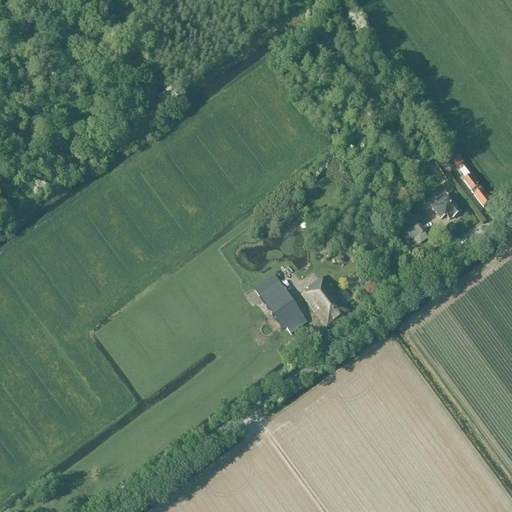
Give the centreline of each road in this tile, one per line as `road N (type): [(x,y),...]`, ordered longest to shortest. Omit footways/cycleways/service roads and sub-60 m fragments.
road 1 (unclassified): [(113,511),(511,217)]
road 2 (track): [(250,411),(324,511)]
